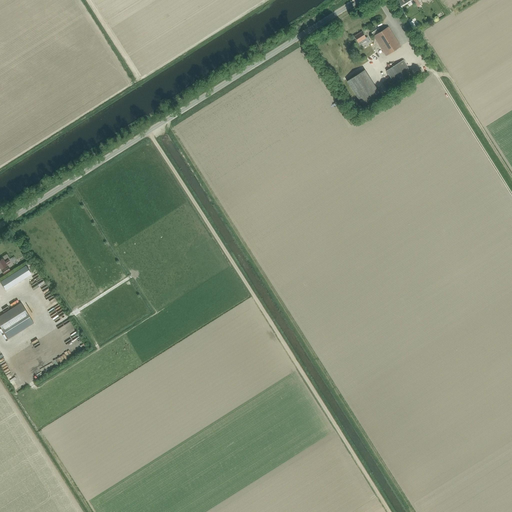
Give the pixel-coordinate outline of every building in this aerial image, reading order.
[(386,56),(400,47),(388,27),(373,36),(386,56)] [(361,32),(354,37),(359,45),(366,41),(367,44),(367,43),(367,42),(369,41),(367,37),(365,38),(361,32)] [(397,89),(414,78),(403,60),(386,71),(397,89)] [(380,96),(363,71),(348,81),(364,107),(372,102),(373,104),(377,101),(376,99),(380,96)] [(7,265),(10,263),(8,260),(5,262),(3,259),(0,260),(0,268),(1,270),(7,266),(7,265)] [(6,290),(31,274),(26,266),(1,282),(6,290)] [(47,298),(52,295),(48,288),(43,290),(47,298)] [(57,302),(55,299),(50,302),(59,317),(65,314),(57,302)] [(21,304),(0,316),(0,326),(4,333),(29,318),(21,304)]
